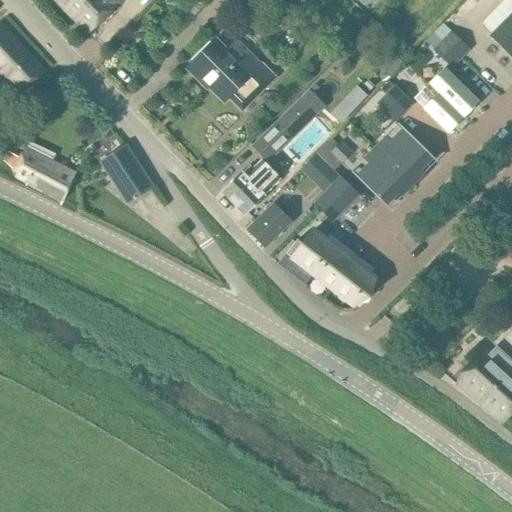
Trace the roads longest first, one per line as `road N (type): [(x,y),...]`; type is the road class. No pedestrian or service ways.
road 1 (tertiary): [(273,330),(0,192)]
road 2 (tertiary): [(511,494),(273,330)]
road 3 (residential): [(346,333),(319,320),(176,167),(139,146)]
road 4 (residential): [(407,274),(375,243),(505,103),(511,109)]
road 5 (unclassified): [(273,330),(139,146)]
road 6 (residential): [(511,438),(448,389),(346,333)]
road 7 (unclassified): [(139,146),(9,0)]
road 8 (unknown): [(108,111),(227,0)]
